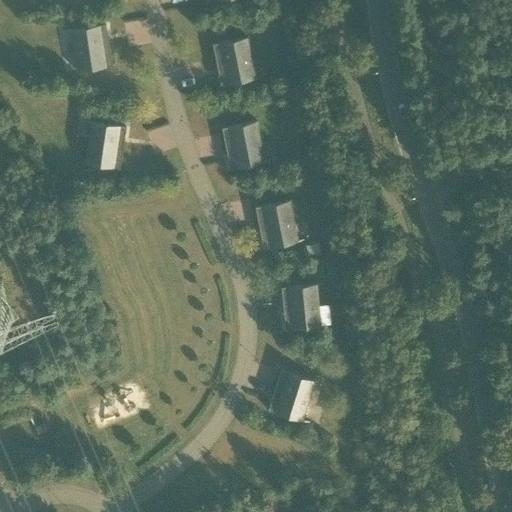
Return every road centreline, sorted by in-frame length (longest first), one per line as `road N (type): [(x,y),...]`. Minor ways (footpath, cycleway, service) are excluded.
road 1 (residential): [(122,511),(212,435),(238,388),(248,334),(231,254),(183,149),(151,0)]
road 2 (tertiary): [(511,476),(500,404),(431,204)]
road 3 (residential): [(431,204),(456,185),(426,0)]
road 4 (tertiary): [(431,204),(402,111),(390,0)]
